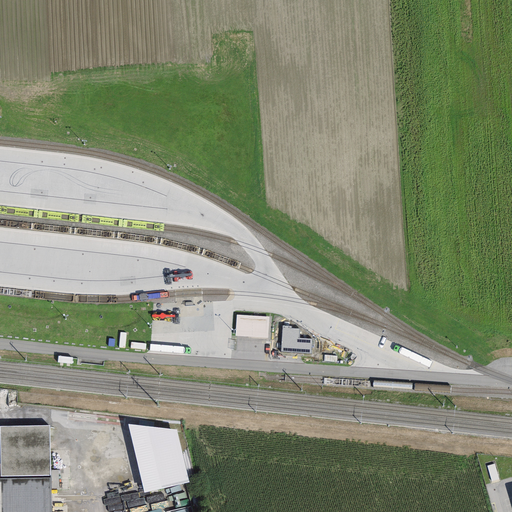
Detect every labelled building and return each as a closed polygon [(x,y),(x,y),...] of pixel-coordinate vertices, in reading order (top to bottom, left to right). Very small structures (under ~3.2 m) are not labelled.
[(237,314),(236,334),(267,336),(269,317),(237,314)] [(280,353),(280,339),(267,340),(268,353),(280,353)] [(131,429),(145,491),(190,481),(176,419),(131,429)] [(50,426),(0,426),(0,433),(1,464),(1,476),(51,475),(50,426)] [(0,511),(51,511),(50,478),(1,479),(0,479),(0,511)]
